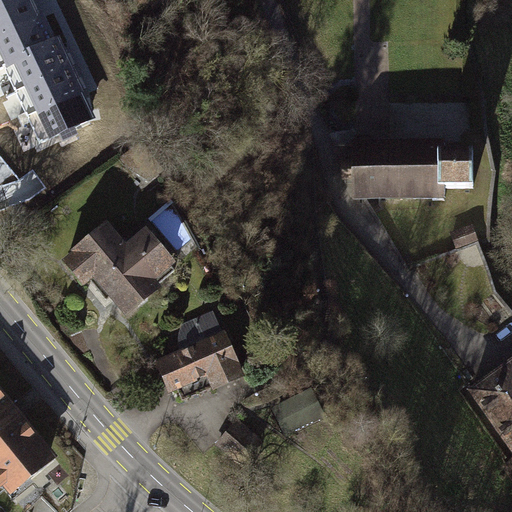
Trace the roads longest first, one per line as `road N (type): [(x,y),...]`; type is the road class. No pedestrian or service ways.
road 1 (residential): [(480,365),(347,207),(267,0)]
road 2 (primary): [(153,477),(0,300)]
